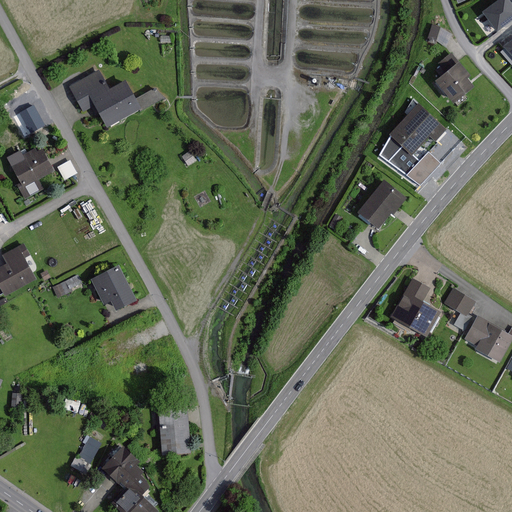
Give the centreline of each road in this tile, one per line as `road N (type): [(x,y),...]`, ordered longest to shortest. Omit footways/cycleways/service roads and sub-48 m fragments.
road 1 (residential): [(223,484),(205,396),(182,338),(0,9)]
road 2 (secondary): [(223,484),(442,200),(511,125)]
